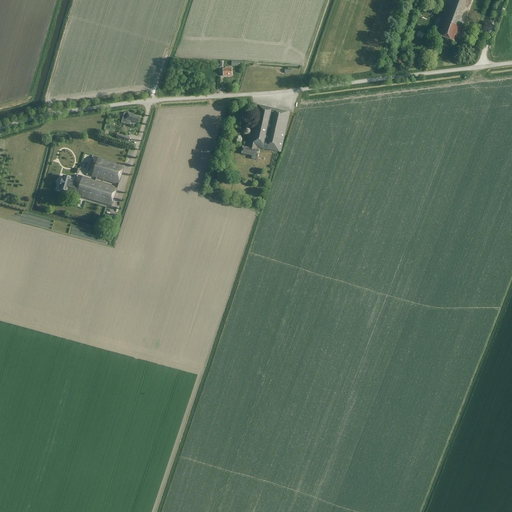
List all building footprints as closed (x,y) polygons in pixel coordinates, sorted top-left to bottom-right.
[(472,0),(447,0),(441,18),(443,18),(440,27),(442,27),(439,36),(454,42),(457,33),(459,33),(461,26),(462,27),(466,17),(472,0)] [(223,69),(223,76),(233,75),(232,67),(226,67),(226,69),(223,69)] [(258,157),(259,152),(260,150),(256,150),(257,147),(281,152),(290,113),(257,105),(249,137),(250,138),(249,141),(248,148),(243,147),(242,154),(253,156),(252,159),(257,160),(258,157)] [(131,122),(131,121),(137,123),(138,117),(133,115),(133,114),(128,112),(127,113),(124,112),(121,122),(129,125),(130,122),(131,122)] [(116,138),(128,143),(130,137),(118,133),(116,138)] [(66,194),(71,196),(72,192),(74,193),(73,195),(112,207),(124,165),(93,156),(87,175),(95,178),(94,180),(78,175),(76,182),(70,180),(71,178),(63,176),(59,189),(67,192),(66,194)]
